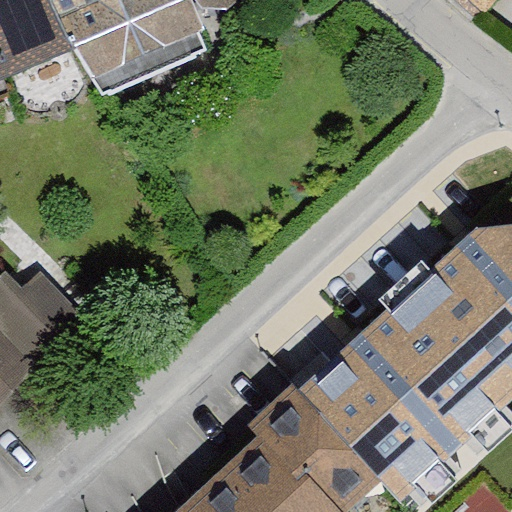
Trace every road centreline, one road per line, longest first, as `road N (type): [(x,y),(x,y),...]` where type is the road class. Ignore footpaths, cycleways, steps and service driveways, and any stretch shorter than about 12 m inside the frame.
road 1 (residential): [(26,511),(502,82)]
road 2 (residential): [(413,0),(502,82)]
